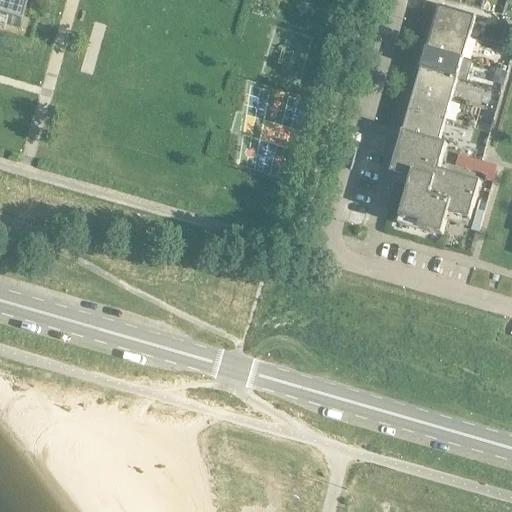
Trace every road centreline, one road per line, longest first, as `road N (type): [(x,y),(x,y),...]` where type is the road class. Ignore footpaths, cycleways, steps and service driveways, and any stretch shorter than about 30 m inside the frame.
road 1 (tertiary): [(511,450),(0,300)]
road 2 (residential): [(511,305),(328,253),(397,0)]
